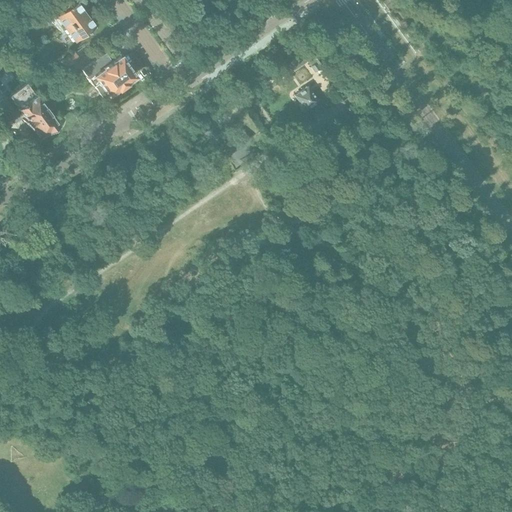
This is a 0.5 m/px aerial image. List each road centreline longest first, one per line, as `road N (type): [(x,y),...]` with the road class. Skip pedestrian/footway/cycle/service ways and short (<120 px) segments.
road 1 (tertiary): [(511,229),(342,0)]
road 2 (residential): [(0,199),(178,87)]
road 3 (residential): [(195,76),(309,0)]
